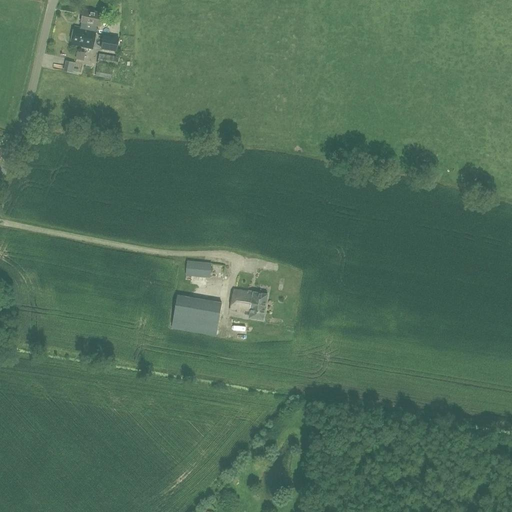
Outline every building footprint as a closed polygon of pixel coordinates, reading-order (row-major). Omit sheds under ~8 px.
[(100,26),(103,14),(83,10),(81,22),(93,25),(92,25),(93,25),(92,29),(91,30),(96,31),(97,26),(100,26)] [(92,49),(96,31),(91,30),(92,29),(85,28),(86,24),(92,25),(93,25),(81,22),(80,28),(74,27),(71,45),(92,49)] [(106,42),(105,52),(121,53),(121,42),(106,42)] [(94,67),(96,56),(80,54),(78,65),(94,67)] [(117,67),(119,58),(99,54),(97,64),(117,67)] [(113,68),(97,65),(96,75),(111,77),(113,68)] [(187,261),(186,272),(186,275),(210,277),(211,263),(187,261)] [(263,320),(268,294),(253,292),(253,293),(234,289),(230,310),(250,313),(249,318),(263,320)] [(180,329),(219,335),(223,307),(184,302),(180,329)]
